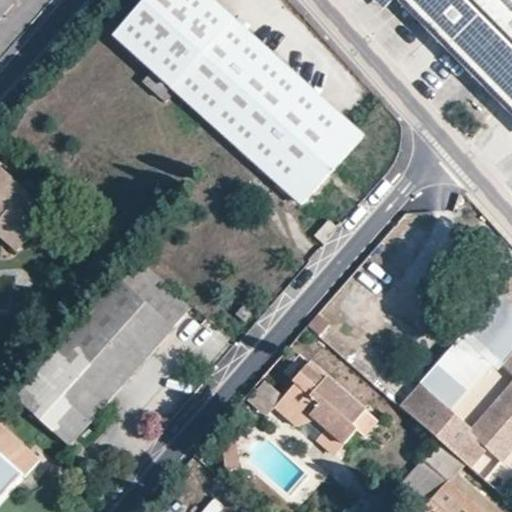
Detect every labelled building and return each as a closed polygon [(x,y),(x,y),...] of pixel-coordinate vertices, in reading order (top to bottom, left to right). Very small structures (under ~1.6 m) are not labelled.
[(0,0),(0,17),(15,0),(0,0)] [(364,137),(211,0),(148,0),(113,38),(152,72),(142,84),(163,103),(174,91),(302,205),(364,137)] [(511,0),(397,0),(500,102),(510,92),(511,93),(511,0)] [(511,93),(510,92),(500,102),(511,114),(511,93)] [(53,213),(0,168),(0,241),(16,253),(53,213)] [(323,244),(337,228),(328,219),(315,235),(323,244)] [(192,309),(138,260),(120,281),(118,281),(14,396),(73,448),(93,423),(96,425),(176,333),(174,329),(192,309)] [(511,388),(474,432),(451,411),(492,364),(486,358),(462,337),(420,384),(400,408),(468,468),(484,450),(498,462),(511,446),(511,307),(499,296),(466,332),(490,353),(501,363),(505,366),(503,368),(511,376),(511,388)] [(376,426),(297,356),(284,371),(296,384),(274,410),(296,428),(313,424),(319,430),(314,436),(336,455),(357,433),(365,438),(376,426)] [(0,508),(41,460),(0,424),(0,508)] [(232,436),(219,439),(225,473),(237,471),(232,436)] [(447,481),(425,462),(400,491),(422,511),(447,481)] [(482,511),(447,481),(422,511),(482,511)]
